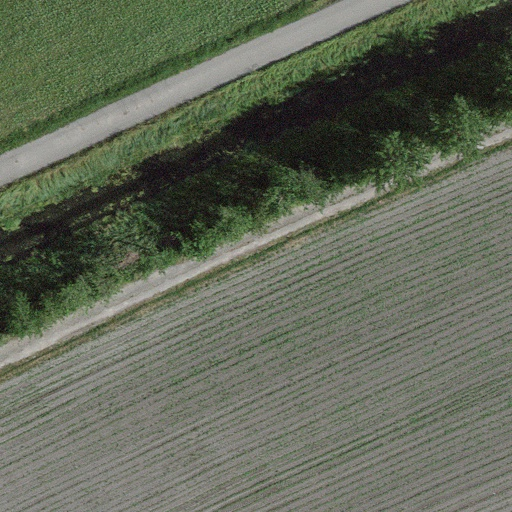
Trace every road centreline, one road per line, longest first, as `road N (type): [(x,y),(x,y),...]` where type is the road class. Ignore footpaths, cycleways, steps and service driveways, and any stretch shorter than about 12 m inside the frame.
road 1 (track): [(511,128),(0,359)]
road 2 (track): [(0,176),(388,0)]
